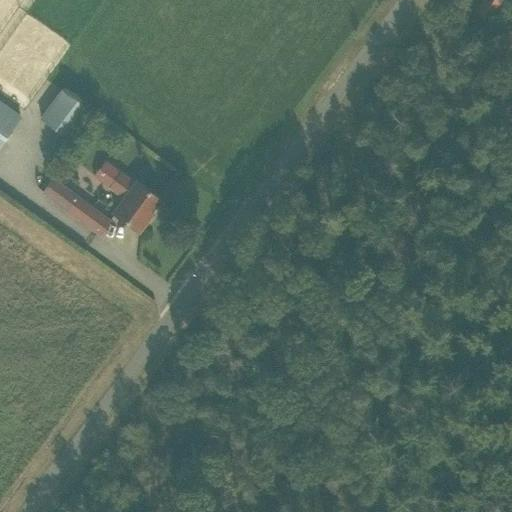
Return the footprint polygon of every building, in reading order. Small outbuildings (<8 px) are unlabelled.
[(483,0),(475,11),(488,20),(502,0),(483,0)] [(97,98),(76,82),(69,91),(90,107),(97,98)] [(63,90),(42,115),(68,136),(88,111),(63,90)] [(0,144),(20,116),(0,102),(0,101),(0,144)] [(139,231),(161,201),(137,183),(136,185),(120,174),(110,187),(126,198),(115,213),(139,231)] [(52,179),(43,192),(100,235),(110,222),(52,179)]
